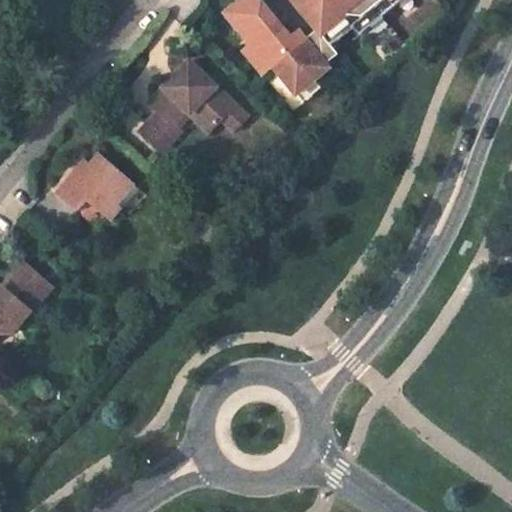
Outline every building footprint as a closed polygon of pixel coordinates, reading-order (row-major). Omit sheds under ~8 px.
[(248,0),(227,16),(254,49),(275,74),(277,71),(301,50),(294,43),(270,15),(264,20),(248,0)] [(257,0),(248,0),(264,20),(270,15),(257,0)] [(294,0),(321,31),(335,48),(365,23),(391,0),(294,0)] [(391,0),(365,23),(371,30),(406,0),(391,0)] [(301,50),(277,71),(302,99),(319,84),(332,71),(329,67),(341,57),(335,48),(321,31),(309,43),(301,50)] [(302,35),(294,43),(301,50),(309,43),(302,35)] [(275,74),(254,49),(247,55),(267,80),(275,74)] [(237,108),(191,64),(176,79),(179,82),(173,89),(170,85),(151,105),(160,114),(141,134),(162,155),(183,133),(179,131),(192,117),(199,110),(218,128),(222,124),(237,108)] [(319,84),(302,99),(308,106),(326,91),(319,84)] [(237,108),(222,124),(234,136),(249,120),(237,108)] [(199,110),(192,117),(211,135),(218,128),(199,110)] [(94,168),(85,178),(79,172),(60,195),(81,212),(90,202),(102,213),(112,222),(123,209),(118,204),(132,189),(135,185),(103,158),(94,168)] [(87,163),(79,172),(85,178),(94,168),(93,167),(87,163)] [(132,189),(118,204),(123,209),(140,189),(135,185),(132,189)] [(102,213),(90,202),(81,212),(93,223),(102,213)] [(0,338),(3,341),(15,341),(55,293),(26,269),(4,294),(0,299),(0,338)]
